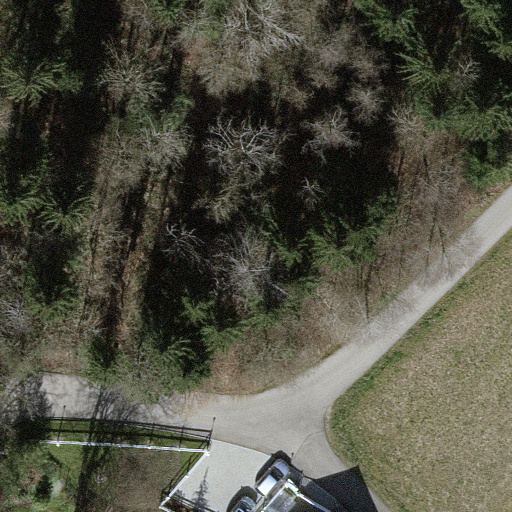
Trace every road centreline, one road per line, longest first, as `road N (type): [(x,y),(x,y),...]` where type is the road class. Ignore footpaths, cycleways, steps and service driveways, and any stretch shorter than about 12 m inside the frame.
road 1 (track): [(0,406),(51,398),(197,411),(289,407),(346,367),(511,207)]
road 2 (track): [(289,407),(372,511)]
